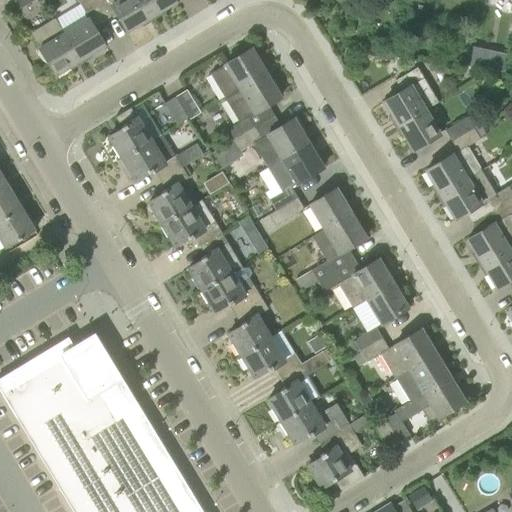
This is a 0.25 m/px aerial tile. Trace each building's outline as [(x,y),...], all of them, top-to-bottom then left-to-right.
[(34,0),(13,0),(19,9),(34,0)] [(83,13),(87,20),(65,33),(64,34),(80,61),(89,56),(91,58),(92,58),(90,55),(104,47),(93,28),(105,21),(92,0),(77,0),(84,12),(83,13)] [(144,26),(142,24),(151,18),(140,0),(92,0),(105,21),(116,14),(128,32),(141,24),(143,27),(144,26)] [(176,3),(174,0),(140,0),(151,18),(161,12),(163,15),(164,14),(162,11),(176,3)] [(72,70),(70,67),(80,61),(64,34),(65,33),(61,27),(56,19),(31,34),(56,76),(69,68),(71,70),(72,70)] [(211,73),(221,90),(226,98),(266,74),(260,64),(263,62),(263,61),(260,63),(252,49),(211,73)] [(438,103),(428,86),(417,68),(395,81),(402,91),(383,103),(391,116),(389,118),(389,119),(392,117),(398,127),(426,110),(438,103)] [(226,98),(240,121),(225,130),(232,142),(274,116),(268,105),(281,97),(273,84),(275,82),(275,81),(272,83),(266,74),(226,98)] [(186,90),(176,96),(190,118),(200,112),(186,90)] [(176,96),(164,104),(169,112),(161,117),(169,131),(190,118),(176,96)] [(112,147),(119,158),(120,157),(122,159),(151,142),(131,108),(115,118),(122,129),(108,137),(114,146),(112,147)] [(398,127),(404,136),(401,138),(401,139),(404,137),(412,151),(440,134),(426,110),(398,127)] [(452,142),(473,129),(473,128),(480,124),(473,113),(445,131),(452,142)] [(260,139),(266,135),(281,160),(309,143),(303,134),(306,132),(305,131),(302,133),(294,119),(281,127),(274,116),(232,142),(238,152),(260,139)] [(457,152),(452,155),(425,171),(433,185),(430,187),(431,188),(434,186),(440,196),(481,171),(467,147),(480,139),(473,129),(452,142),(457,152)] [(162,135),(151,142),(122,159),(122,160),(121,161),(128,172),(129,171),(134,180),(148,172),(149,174),(154,170),(161,181),(182,168),(162,135)] [(289,188),(295,184),(323,167),(315,154),(318,152),(317,151),(314,153),(309,143),(281,160),(267,168),(282,192),(268,200),(274,211),(295,198),(289,188)] [(152,213),(159,224),(160,223),(161,225),(191,207),(191,206),(177,183),(187,177),(182,168),(161,181),(166,190),(161,193),(161,195),(148,203),(154,212),(152,213)] [(440,196),(445,205),(442,207),(443,208),(446,206),(454,220),(487,200),(493,211),(511,199),(511,184),(509,187),(495,195),(481,171),(440,196)] [(0,193),(9,188),(0,173),(0,193)] [(232,196),(232,190),(227,187),(222,190),(222,196),(227,199),(232,196)] [(0,193),(0,222),(22,209),(9,188),(0,193)] [(351,214),(345,204),(348,202),(347,201),(345,203),(336,189),(309,206),(323,230),(351,214)] [(275,226),(281,222),(302,210),(295,198),(274,211),(268,214),(275,226)] [(472,257),(475,255),(481,265),(511,246),(511,219),(509,215),(511,213),(511,199),(493,211),(499,221),(466,240),(474,254),(472,256),(472,257)] [(188,238),(188,239),(194,236),(200,247),(222,233),(202,200),(191,206),(191,207),(161,225),(162,226),(160,227),(167,238),(169,237),(174,246),(188,238)] [(0,240),(5,249),(35,231),(22,209),(0,222),(0,240)] [(359,221),(357,223),(351,214),(323,230),(312,236),(327,261),(296,280),(302,290),(317,281),(354,259),(348,248),(366,238),(357,224),(360,222),(359,221)] [(244,232),(254,226),(248,217),(239,224),(244,232)] [(231,273),(230,272),(241,265),(227,243),(222,233),(200,247),(205,256),(200,259),(201,261),(188,269),(193,278),(192,279),(198,289),(200,289),(201,291),(231,273)] [(511,246),(481,265),(487,274),(484,276),(485,277),(487,275),(495,289),(511,278),(511,246)] [(352,308),(365,300),(365,301),(393,284),(387,274),(390,272),(390,271),(387,273),(379,259),(361,270),(354,259),(317,281),(324,292),(338,284),(352,308)] [(202,292),(200,293),(207,304),(208,303),(214,312),(227,303),(235,316),(262,299),(253,285),(248,277),(251,273),(249,268),(243,268),(241,266),(231,273),(201,291),(202,292)] [(402,291),(399,293),(393,284),(365,301),(380,324),(408,308),(400,294),(402,292),(402,291)] [(231,344),(238,355),(240,354),(241,357),(272,339),(257,315),(268,308),(262,299),(235,316),(241,326),(227,334),(233,343),(231,344)] [(374,328),(353,340),(354,342),(360,351),(380,339),(374,328)] [(366,362),(380,354),(395,379),(396,378),(436,354),(421,329),(387,350),(380,339),(360,351),(361,352),(366,362)] [(241,357),(240,358),(247,369),(248,368),(254,377),(267,369),(268,371),(273,368),(280,378),(302,365),(301,364),(294,352),(293,353),(283,358),(272,339),(241,357)] [(350,357),(360,351),(354,342),(352,343),(349,354),(350,357)] [(15,384),(9,375),(0,380),(0,391),(73,511),(201,511),(136,403),(119,376),(103,349),(81,344),(60,356),(15,384)] [(323,352),(327,360),(333,357),(328,349),(323,352)] [(286,389),(276,395),(267,400),(273,409),(271,410),(278,421),(279,420),(281,423),(312,404),(311,403),(320,398),(307,375),(328,362),(323,352),(301,364),(302,365),(280,378),(286,389)] [(366,362),(361,352),(352,357),(358,366),(366,362)] [(409,402),(450,377),(436,354),(396,378),(409,402)] [(409,402),(400,407),(407,418),(429,405),(437,418),(438,417),(465,401),(450,377),(409,402)] [(374,404),(369,394),(359,400),(364,410),(374,404)] [(307,435),(308,437),(313,433),(319,444),(349,426),(336,404),(318,414),(312,404),(281,423),(280,424),(286,435),(288,434),(293,443),(307,435)] [(395,413),(385,420),(397,442),(409,435),(401,422),(396,413),(395,413)] [(374,426),(387,448),(397,442),(385,420),(374,426)] [(334,480),(340,491),(363,477),(356,465),(350,468),(343,456),(362,446),(354,433),(349,426),(319,444),(326,455),(307,466),(312,475),(311,476),(317,487),(319,486),(320,488),(334,480)] [(425,487),(409,496),(417,510),(433,501),(425,487)] [(411,511),(402,497),(393,503),(398,511),(411,511)] [(373,511),(395,511),(393,507),(390,502),(373,511)]
